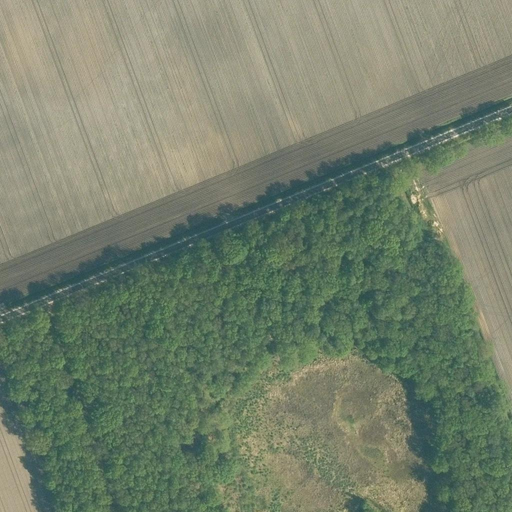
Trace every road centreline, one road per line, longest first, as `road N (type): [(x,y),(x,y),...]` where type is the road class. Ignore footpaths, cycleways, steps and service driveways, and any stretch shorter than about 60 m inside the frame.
road 1 (unclassified): [(0,319),(511,108)]
road 2 (track): [(46,299),(121,511)]
